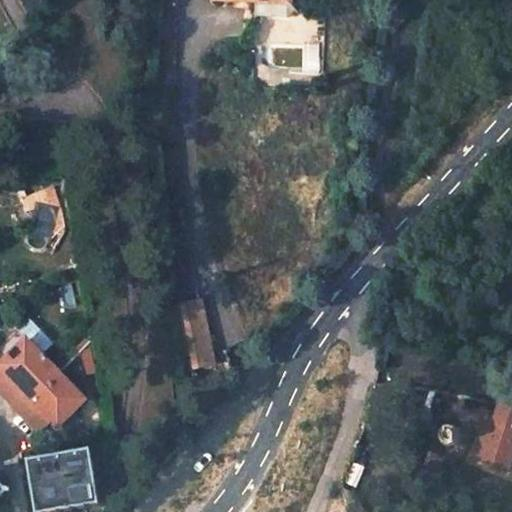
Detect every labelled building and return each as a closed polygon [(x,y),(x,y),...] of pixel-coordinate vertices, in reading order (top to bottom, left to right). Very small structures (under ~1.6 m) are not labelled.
[(297,0),(297,5),(262,3),(262,16),(308,17),(308,0),(297,0)] [(174,302),(181,369),(212,366),(204,298),(174,302)] [(0,366),(0,393),(40,432),(53,419),(60,426),(87,399),(25,340),(0,366)] [(511,405),(506,404),(499,428),(495,426),(483,466),(504,470),(511,440),(511,405)] [(90,450),(31,461),(38,511),(54,511),(100,505),(90,450)] [(369,511),(343,484),(331,511),(369,511)]
